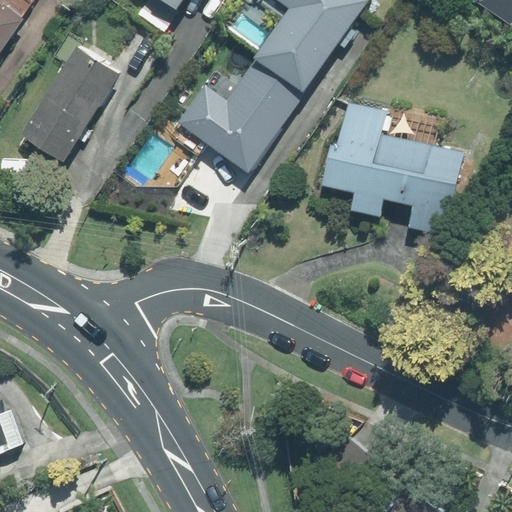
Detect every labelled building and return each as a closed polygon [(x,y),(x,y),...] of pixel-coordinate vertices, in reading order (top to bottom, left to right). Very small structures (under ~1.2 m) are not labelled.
[(0,0),(0,58),(28,18),(1,0),(0,0)] [(148,0),(141,11),(168,30),(189,0),(148,0)] [(373,0),(286,0),(294,5),(204,136),(256,171),(373,0)] [(511,0),(482,0),(511,20),(511,0)] [(79,48),(26,132),(71,159),(123,75),(79,48)] [(390,111),(354,103),(345,146),(338,145),(330,184),(360,191),(356,208),(385,214),(389,196),(421,203),(416,225),(452,233),(470,150),(386,132),(390,111)] [(0,443),(13,438),(0,405),(0,443)] [(393,463),(349,511),(440,511),(444,508),(393,463)]
